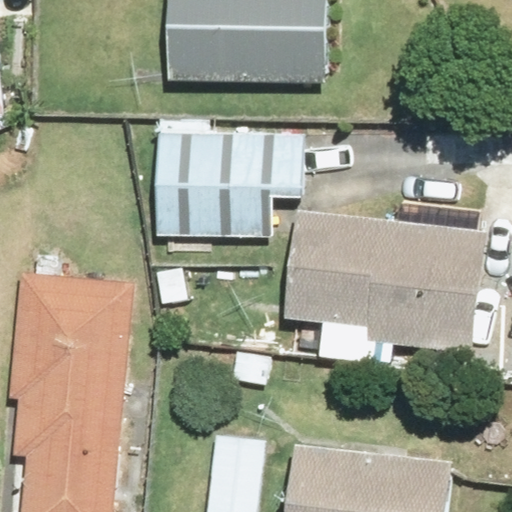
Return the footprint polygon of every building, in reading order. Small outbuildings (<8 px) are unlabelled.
[(326,0),(165,0),(164,74),(324,78),(326,0)] [(309,133),(157,131),(156,232),(276,233),(277,191),(307,192),(309,133)] [(478,220),(292,212),(287,314),(348,317),(346,357),(380,359),(382,338),(452,341),(452,317),(469,318),(470,285),(475,285),(478,220)] [(117,511),(134,277),(18,269),(9,399),(12,399),(9,450),(24,451),(19,511),(117,511)] [(262,511),(269,438),(215,434),(208,511),(262,511)] [(444,511),(450,458),(293,442),(285,511),(444,511)]
